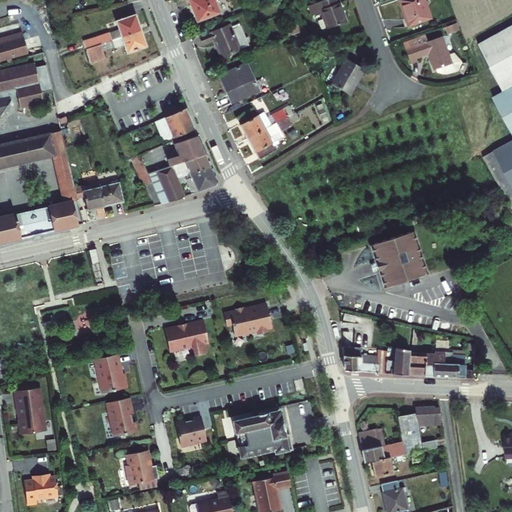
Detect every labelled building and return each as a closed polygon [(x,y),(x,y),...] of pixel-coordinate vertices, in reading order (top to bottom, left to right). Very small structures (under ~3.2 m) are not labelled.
[(213,0),(191,0),(177,5),(185,30),(220,18),(213,0)] [(412,0),(409,0),(388,8),(398,35),(422,26),(412,0)] [(313,38),(335,29),(329,10),(327,11),(325,3),(308,9),(315,27),(309,29),(313,38)] [(98,43),(73,52),(75,58),(129,39),(123,23),(105,29),(108,38),(98,41),(98,43)] [(22,32),(0,38),(0,61),(29,53),(22,32)] [(446,32),(435,36),(438,43),(448,39),(446,32)] [(220,33),(188,45),(192,52),(204,48),(212,66),(239,55),(231,34),(222,37),(220,33)] [(135,55),(129,39),(75,58),(79,71),(94,66),(91,60),(102,56),(103,58),(114,54),(116,61),(135,55)] [(416,43),(394,52),(401,71),(409,69),(407,65),(418,61),(425,77),(426,77),(427,79),(433,81),(437,81),(446,78),(448,76),(451,79),(454,74),(455,70),(452,66),(450,67),(442,56),(437,57),(432,45),(419,49),(416,43)] [(33,60),(0,69),(0,90),(14,87),(19,107),(44,99),(33,60)] [(354,79),(334,67),(319,92),(338,104),(354,79)] [(237,72),(209,83),(221,110),(248,98),(237,72)] [(511,197),(511,87),(495,97),(511,127),(511,141),(483,158),(506,201),(511,197)] [(244,115),(226,122),(237,145),(284,120),(281,113),(250,128),(244,115)] [(123,137),(111,143),(121,166),(131,162),(161,150),(159,145),(165,143),(183,135),(174,114),(146,127),(153,145),(143,149),(142,146),(129,152),(123,137)] [(288,128),(284,120),(237,145),(246,165),(264,157),(257,143),(288,128)] [(99,182),(98,179),(74,186),(59,129),(0,142),(0,241),(83,220),(76,197),(84,195),(87,208),(122,199),(117,178),(99,182)] [(161,150),(162,152),(163,151),(186,142),(183,135),(165,143),(159,145),(161,150)] [(186,142),(163,151),(165,157),(166,159),(159,162),(157,166),(160,174),(194,161),(186,142)] [(200,173),(194,161),(160,174),(163,181),(165,187),(168,186),(172,184),(179,181),(200,173)] [(132,192),(141,189),(139,182),(131,162),(121,166),(132,192)] [(206,187),(200,173),(179,181),(182,188),(175,190),(180,202),(204,193),(206,187)] [(160,174),(139,182),(141,189),(149,186),(163,181),(160,174)] [(163,181),(149,186),(158,210),(173,205),(167,190),(165,187),(163,181)] [(149,186),(141,189),(151,213),(158,210),(149,186)] [(413,229),(370,243),(375,261),(370,262),(372,270),(377,268),(383,286),(426,273),(413,229)] [(94,249),(87,251),(90,264),(98,262),(94,249)] [(98,262),(90,264),(95,285),(103,283),(98,262)] [(267,302),(222,313),(226,328),(232,327),(235,338),(274,329),(267,302)] [(203,318),(164,327),(170,352),(193,347),(195,356),(207,353),(206,345),(209,344),(203,318)] [(470,343),(470,348),(469,355),(469,368),(476,369),(477,344),(470,343)] [(344,347),(345,365),(350,371),(379,373),(379,361),(380,356),(362,355),(363,348),(344,347)] [(387,362),(386,373),(413,375),(413,353),(403,356),(403,354),(386,348),(387,362)] [(436,355),(413,353),(413,375),(447,377),(448,365),(452,365),(453,360),(453,356),(453,353),(436,352),(436,355)] [(121,353),(93,359),(100,393),(128,387),(121,353)] [(465,366),(452,365),(448,365),(447,377),(464,379),(465,366)] [(41,386),(15,390),(18,412),(19,412),(20,418),(19,419),(21,433),(47,429),(41,386)] [(131,398),(105,403),(112,436),(139,431),(136,420),(131,421),(130,413),(133,412),(131,398)] [(435,406),(417,408),(417,414),(420,426),(442,424),(441,408),(435,408),(435,406)] [(279,407),(231,418),(240,456),(275,448),(276,451),(293,447),(289,430),(285,431),(279,407)] [(417,414),(399,417),(406,456),(424,453),(424,451),(423,443),(420,426),(417,414)] [(202,415),(175,421),(181,448),(208,442),(202,415)] [(377,427),(357,431),(364,461),(370,459),(390,456),(405,451),(403,443),(396,444),(395,441),(381,443),(377,427)] [(436,441),(423,443),(424,451),(438,448),(436,441)] [(148,451),(125,455),(127,466),(125,467),(128,484),(140,482),(141,489),(156,486),(155,478),(159,478),(157,465),(151,466),(148,451)] [(393,474),(390,456),(370,459),(373,478),(393,474)] [(290,484),(287,470),(272,474),(273,476),(252,481),(260,511),(268,511),(281,509),(276,487),(290,484)] [(33,478),(24,479),(27,505),(36,504),(36,500),(59,497),(56,474),(51,474),(51,472),(32,474),(33,478)] [(426,474),(413,477),(414,484),(428,481),(426,474)] [(405,485),(383,491),(388,511),(394,511),(408,508),(404,491),(406,490),(405,485)] [(448,489),(437,491),(438,499),(449,498),(448,489)] [(232,511),(228,491),(217,494),(218,498),(191,504),(189,507),(190,511),(232,511)] [(119,499),(109,501),(110,509),(120,508),(119,499)]
